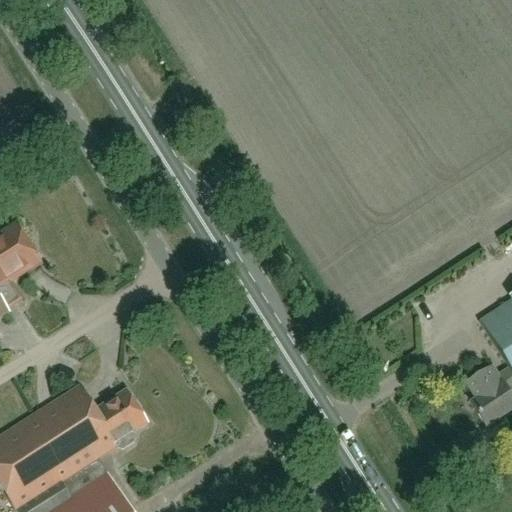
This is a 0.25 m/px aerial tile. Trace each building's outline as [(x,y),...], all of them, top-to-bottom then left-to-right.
[(19,232),(19,233),(18,233),(18,234),(16,235),(11,235),(8,235),(4,236),(1,238),(0,239),(0,319),(7,315),(8,316),(9,315),(8,314),(9,314),(0,299),(0,287),(38,263),(19,232)] [(0,287),(0,289),(9,308),(25,300),(15,280),(0,287)] [(511,374),(511,301),(478,324),(489,340),(490,340),(509,370),(511,374)] [(511,374),(509,370),(497,377),(491,368),(466,385),(476,401),(470,405),(485,428),(511,410),(511,374)] [(118,449),(123,450),(133,443),(134,439),(132,434),(148,424),(127,391),(96,411),(80,387),(0,437),(0,484),(17,511),(130,511),(97,461),(118,448),(118,449)]
